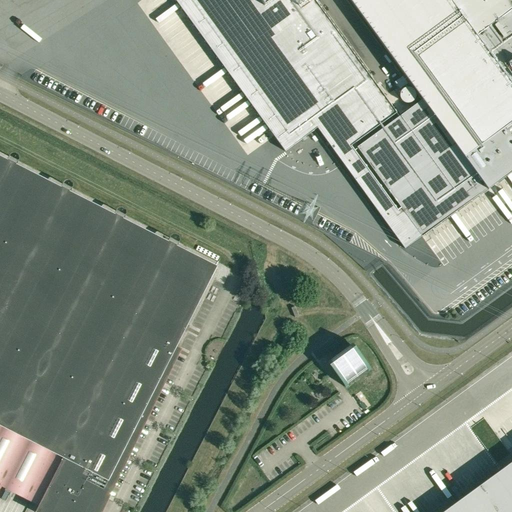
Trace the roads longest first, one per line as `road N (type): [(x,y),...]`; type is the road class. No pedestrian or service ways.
road 1 (unclassified): [(0,94),(315,258),(365,311)]
road 2 (unclassified): [(260,511),(415,397)]
